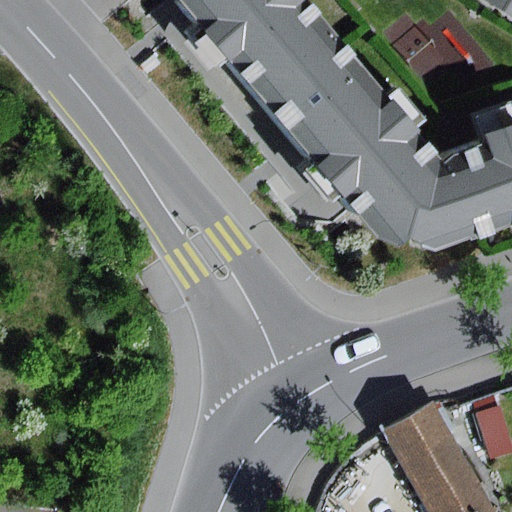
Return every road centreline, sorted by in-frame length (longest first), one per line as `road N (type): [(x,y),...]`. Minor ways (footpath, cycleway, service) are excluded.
road 1 (residential): [(287,404),(206,253),(90,98),(1,0)]
road 2 (residential): [(511,312),(326,380),(287,404)]
road 3 (residential): [(228,511),(260,437),(287,404)]
